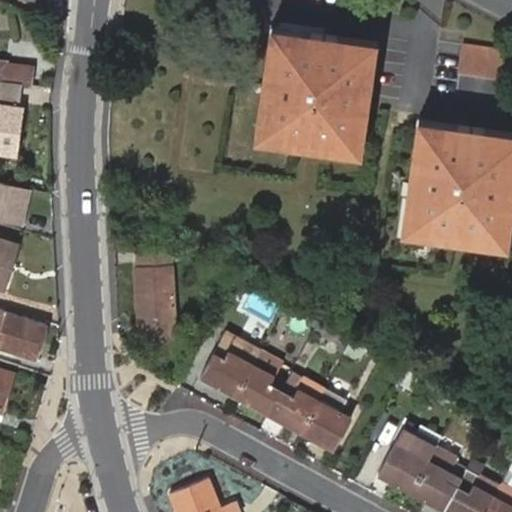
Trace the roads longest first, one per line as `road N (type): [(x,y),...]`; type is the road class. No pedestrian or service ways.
road 1 (tertiary): [(102,434),(90,380),(80,162),(95,0)]
road 2 (residential): [(364,511),(190,421),(102,434)]
